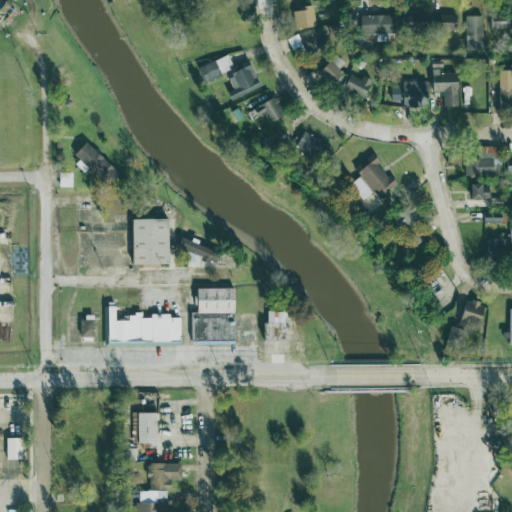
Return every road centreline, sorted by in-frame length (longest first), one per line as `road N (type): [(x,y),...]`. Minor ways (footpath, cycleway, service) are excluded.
road 1 (residential): [(262,0),(274,46),(299,87),(335,119),(377,133),(511,132),(495,286),(472,277),(432,133)]
road 2 (residential): [(334,376),(0,379)]
road 3 (residential): [(204,377),(206,511)]
road 4 (residential): [(46,379),(45,511)]
